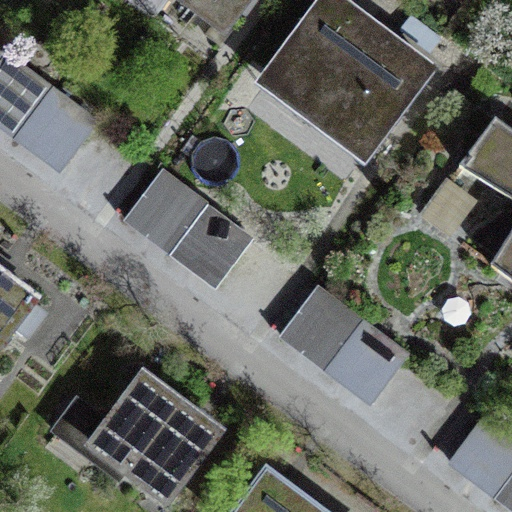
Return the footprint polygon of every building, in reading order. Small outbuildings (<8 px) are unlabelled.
[(265,0),(162,0),(231,48),(265,0)] [(442,81),(337,0),(328,0),(252,94),(370,178),(442,81)] [(0,126),(44,159),(63,173),(96,127),(0,55),(0,126)] [(511,137),(501,129),(469,174),(511,205),(511,234),(489,267),(511,289),(511,137)] [(159,174),(126,218),(150,235),(197,271),(218,287),(251,244),(159,174)] [(0,371),(46,307),(0,274),(0,371)] [(314,291),(281,335),(314,359),(352,388),(373,404),(406,361),(314,291)] [(182,511),(233,446),(151,384),(94,460),(172,511),(182,511)] [(511,439),(484,418),(451,461),(476,480),(511,507),(511,439)] [(309,511),(269,483),(247,511),(309,511)]
